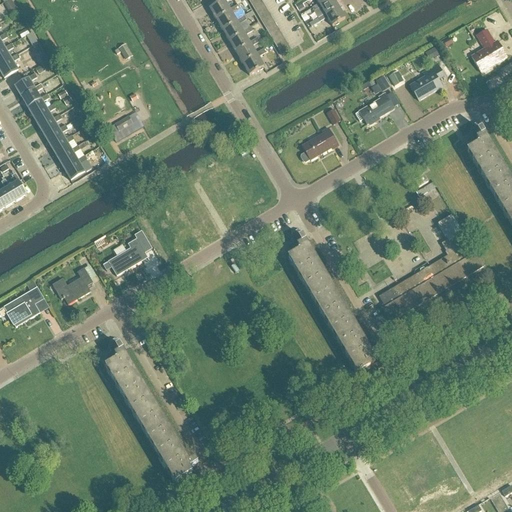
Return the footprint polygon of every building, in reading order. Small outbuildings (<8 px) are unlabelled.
[(210,12),(217,23),(231,14),(230,12),(226,5),(233,0),(224,0),(223,1),(224,3),(210,12)] [(263,4),(260,0),(258,0),(251,5),(253,10),(263,4)] [(339,10),(332,0),(319,8),(319,6),(312,10),(314,14),(321,10),(325,16),(326,18),(339,10)] [(4,5),(12,19),(19,14),(11,1),(4,5)] [(256,14),(265,8),(263,4),(253,10),(256,14)] [(298,13),(305,9),(301,4),(295,7),(298,13)] [(238,7),(230,12),(231,14),(217,23),(223,34),(238,25),(237,23),(233,16),(240,11),(238,7)] [(268,13),(265,8),(256,14),(259,19),(268,13)] [(332,29),(345,21),(339,10),(326,18),(325,16),(318,20),(321,24),(327,20),(332,29)] [(271,18),(268,13),(259,19),(262,24),(271,18)] [(244,18),(237,23),(238,25),(223,34),(230,44),(244,36),(243,33),(239,27),(247,22),(244,18)] [(274,23),(271,18),(262,24),(265,28),(274,23)] [(267,33),(277,27),(274,23),(265,28),(267,33)] [(270,38),(280,32),(277,27),(267,33),(270,38)] [(251,29),(243,33),(244,36),(230,44),(236,55),(251,47),(249,44),(246,38),(253,33),(251,29)] [(282,37),(280,32),(270,38),(273,42),(282,37)] [(481,75),(507,60),(497,44),(495,45),(487,33),(477,39),(484,52),(472,59),(481,75)] [(276,47),(285,42),(282,37),(273,42),(276,47)] [(257,40),(249,44),(251,47),(236,55),(243,66),(257,57),(256,55),(252,49),(260,44),(257,40)] [(443,45),(446,49),(453,45),(450,41),(443,45)] [(288,46),(285,42),(276,47),(279,52),(288,46)] [(291,51),(288,46),(279,52),(282,57),(291,51)] [(12,47),(5,51),(6,53),(0,56),(0,70),(12,63),(12,61),(8,55),(14,51),(12,47)] [(127,62),(133,59),(126,47),(120,51),(127,62)] [(440,56),(436,49),(425,55),(429,62),(440,56)] [(259,60),(266,55),(264,51),(256,55),(257,57),(243,66),(250,77),(264,68),(259,60)] [(14,65),(20,61),(18,57),(12,61),(12,63),(0,70),(0,72),(5,81),(19,73),(14,65)] [(437,82),(444,78),(437,66),(424,74),(426,78),(410,88),(419,103),(442,89),(437,82)] [(36,71),(39,76),(45,73),(42,68),(36,71)] [(17,90),(23,100),(36,93),(35,91),(31,84),(38,80),(36,77),(28,81),(29,82),(17,90)] [(384,80),(377,84),(382,94),(389,89),(384,80)] [(42,87),(35,91),(36,93),(23,100),(29,111),(42,103),(41,101),(37,94),(44,91),(42,87)] [(61,102),(68,98),(65,93),(58,97),(61,102)] [(380,121),(394,112),(385,96),(379,100),(381,102),(359,114),(368,128),(369,127),(370,128),(380,122),(380,121)] [(48,97),(41,101),(42,103),(29,111),(35,121),(48,113),(47,112),(43,105),(50,101),(48,97)] [(66,107),(72,104),(69,98),(63,102),(66,107)] [(54,108),(47,112),(48,113),(35,121),(41,131),(54,123),(54,122),(50,115),(56,111),(54,108)] [(333,128),(341,123),(334,112),(326,116),(333,128)] [(60,118),(54,122),(54,123),(41,131),(47,142),(60,134),(60,132),(56,126),(62,122),(60,118)] [(119,134),(134,126),(129,118),(114,126),(119,134)] [(66,128),(60,132),(60,134),(47,142),(53,152),(66,144),(66,143),(62,136),(69,132),(66,128)] [(487,142),(484,137),(479,129),(476,128),(474,129),(473,133),(477,139),(471,143),(474,149),(467,153),(511,229),(511,189),(485,143),(487,142)] [(333,152),(339,149),(328,131),(322,134),(323,136),(302,149),(305,155),(301,157),(301,160),(303,165),(306,165),(310,163),(332,150),(333,152)] [(75,142),(72,139),(66,143),(66,144),(53,152),(59,162),(72,154),(72,153),(68,146),(75,142)] [(78,149),(72,153),(72,154),(59,162),(65,172),(79,164),(78,163),(74,156),(81,152),(78,149)] [(85,159),(87,162),(95,158),(93,154),(85,159)] [(80,167),(87,163),(85,159),(78,163),(79,164),(65,172),(72,183),(85,175),(80,167)] [(1,171),(5,177),(12,174),(8,167),(1,171)] [(428,183),(424,176),(414,182),(419,189),(428,183)] [(17,186),(11,190),(9,191),(16,204),(27,197),(19,185),(21,184),(16,177),(13,179),(17,186)] [(258,181),(231,197),(239,212),(246,207),(247,208),(249,207),(248,206),(251,205),(253,204),(266,196),(258,181)] [(9,191),(11,190),(6,183),(3,185),(7,192),(0,196),(0,199),(6,210),(16,204),(9,191)] [(428,187),(415,194),(417,198),(430,192),(428,187)] [(423,257),(438,248),(429,232),(421,236),(410,216),(401,221),(423,257)] [(442,223),(436,227),(446,243),(440,247),(447,258),(440,262),(445,271),(448,269),(458,286),(485,270),(477,256),(476,255),(473,250),(469,252),(467,253),(459,239),(461,238),(462,237),(456,227),(451,219),(451,218),(442,223)] [(377,352),(369,356),(306,251),(309,249),(301,236),(298,235),(295,237),(294,240),(299,248),(293,252),(296,256),(288,261),(357,377),(375,366),(372,361),(377,359),(380,357),(377,352)] [(117,279),(148,260),(137,242),(128,247),(130,251),(103,267),(107,273),(112,270),(117,279)] [(87,289),(93,285),(84,271),(77,275),(81,281),(67,289),(63,281),(53,287),(62,302),(63,301),(64,302),(65,301),(69,307),(91,294),(87,289)] [(30,293),(37,289),(34,284),(27,288),(30,293)] [(35,307),(44,302),(37,290),(4,310),(16,330),(40,316),(35,307)] [(190,470),(199,465),(196,460),(187,465),(124,359),(127,358),(119,345),(116,344),(113,346),(112,349),(117,357),(111,361),(114,365),(106,370),(175,485),(193,475),(190,470)] [(382,368),(377,359),(372,361),(375,366),(378,371),(382,368)] [(41,382),(19,395),(27,408),(36,403),(49,395),(41,382)] [(19,395),(1,406),(9,419),(27,408),(19,395)] [(49,395),(36,403),(47,422),(60,414),(49,395)] [(1,406),(0,406),(0,434),(0,436),(14,428),(9,419),(1,406)] [(47,422),(38,427),(46,440),(55,435),(68,427),(60,415),(61,415),(60,414),(47,422)] [(497,434),(490,438),(503,459),(511,454),(507,448),(511,444),(511,435),(504,423),(494,429),(497,434)] [(68,427),(55,435),(66,454),(79,446),(71,432),(68,427)] [(477,438),(467,444),(479,464),(488,458),(491,465),(500,460),(487,439),(480,443),(477,438)] [(460,455),(453,459),(465,480),(474,476),(470,469),(479,464),(467,444),(466,444),(467,444),(457,450),(460,455)] [(79,446),(66,454),(71,462),(79,475),(92,467),(79,446)] [(71,462),(52,473),(60,486),(79,475),(71,462)] [(426,469),(425,469),(437,489),(446,484),(450,490),(458,485),(445,465),(438,469),(435,464),(426,469)] [(418,481),(411,485),(424,506),(432,501),(428,494),(437,489),(425,469),(415,475),(418,481)] [(52,473),(34,484),(42,498),(60,486),(52,473)] [(29,476),(15,484),(28,505),(39,499),(42,498),(34,484),(29,476)] [(506,491),(501,494),(505,500),(510,497),(506,491)]
